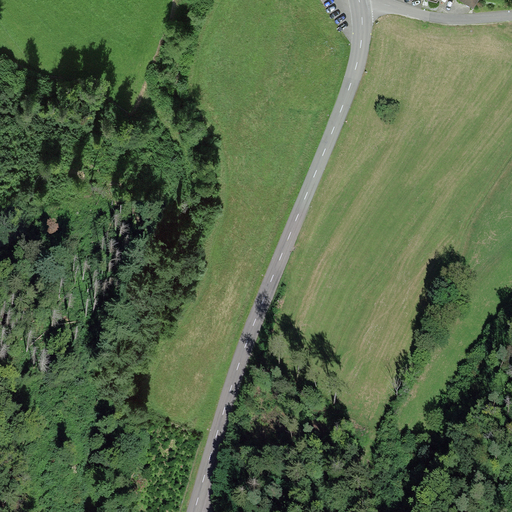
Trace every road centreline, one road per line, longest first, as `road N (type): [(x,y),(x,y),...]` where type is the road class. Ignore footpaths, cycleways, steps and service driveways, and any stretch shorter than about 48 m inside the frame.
road 1 (tertiary): [(193,511),(234,376),(352,73),(360,2)]
road 2 (track): [(511,147),(467,216),(436,309),(374,436),(363,467),(365,511)]
road 3 (unclassified): [(360,2),(443,19),(511,16)]
